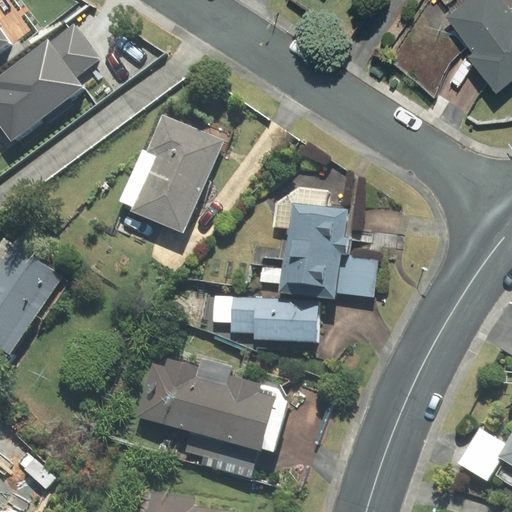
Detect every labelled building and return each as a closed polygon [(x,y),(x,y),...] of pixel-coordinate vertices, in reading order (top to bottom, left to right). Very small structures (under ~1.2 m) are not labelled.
[(511,0),(466,0),(439,16),(487,100),(511,85),(511,0)] [(96,56),(74,25),(52,41),(46,40),(0,72),(0,129),(11,145),(86,90),(73,72),(96,56)] [(0,52),(9,46),(0,33),(0,52)] [(187,241),(228,142),(157,114),(141,154),(155,160),(131,219),(187,241)] [(343,218),(294,206),(273,297),(321,308),(343,218)] [(0,367),(6,371),(71,281),(15,241),(0,262),(0,367)] [(316,315),(218,302),(219,350),(315,351),(316,315)] [(279,418),(159,371),(137,426),(257,472),(279,418)] [(511,437),(496,462),(511,472),(511,437)] [(198,498),(138,490),(135,511),(202,511),(196,511),(198,498)]
